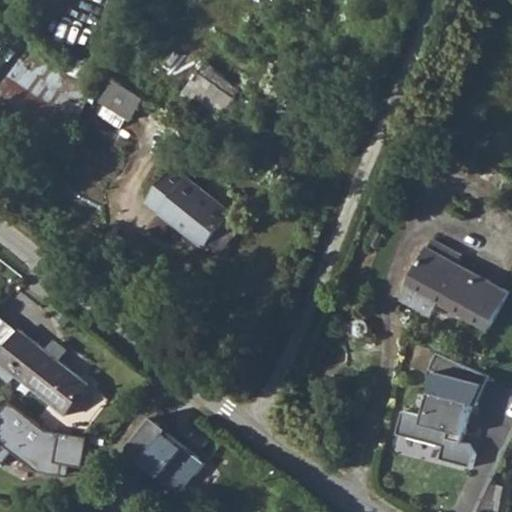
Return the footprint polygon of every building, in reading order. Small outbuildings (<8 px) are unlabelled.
[(195,76),(223,95),(232,83),(204,64),(195,76)] [(0,107),(55,143),(73,116),(9,73),(0,86),(0,107)] [(127,117),(142,96),(113,76),(99,96),(127,117)] [(234,209),(175,165),(148,200),(206,245),(210,241),(222,250),(242,223),(230,214),(234,209)] [(484,330),(503,290),(419,249),(400,289),(484,330)] [(85,426),(106,398),(26,334),(3,362),(85,426)] [(491,377),(439,355),(431,371),(437,374),(426,417),(403,414),(400,434),(445,447),(443,461),(475,468),(478,455),(471,446),(448,440),(449,434),(466,437),(474,406),(479,406),(491,377)] [(52,429),(13,401),(1,418),(7,423),(0,430),(0,434),(5,439),(0,444),(0,454),(8,461),(19,449),(55,478),(59,460),(87,466),(92,436),(52,429)] [(171,430),(156,418),(137,441),(152,453),(146,461),(186,492),(207,465),(168,434),(171,430)] [(499,511),(500,500),(488,499),(487,511),(499,511)]
